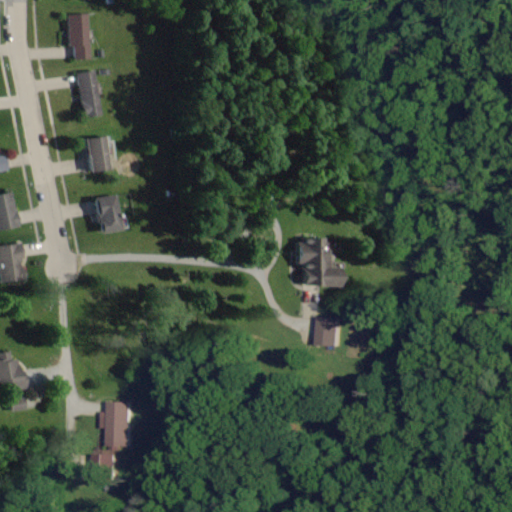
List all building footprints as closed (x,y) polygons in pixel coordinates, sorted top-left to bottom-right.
[(85,14),(65,15),(66,48),(70,48),(71,60),(87,59),(85,14)] [(73,73),(80,118),(99,115),(92,70),(73,73)] [(108,170),(105,136),(84,138),(87,172),(108,170)] [(0,194),(0,230),(14,229),(10,193),(0,194)] [(116,196),(93,197),(94,233),(117,232),(116,196)] [(338,287),(338,268),(326,268),(327,240),(294,239),(293,266),(299,266),(299,286),(338,287)] [(18,245),(0,245),(0,282),(19,282),(18,245)] [(315,346),(337,346),(338,318),(316,318),(315,346)] [(0,390),(23,389),(21,371),(16,371),(15,360),(7,360),(7,354),(0,354),(0,390)] [(7,411),(22,410),(21,397),(6,399),(7,411)] [(100,415),(100,428),(106,428),(106,446),(128,446),(129,402),(106,402),(106,415),(100,415)] [(91,482),(107,482),(107,474),(113,474),(114,455),(92,454),(91,482)]
